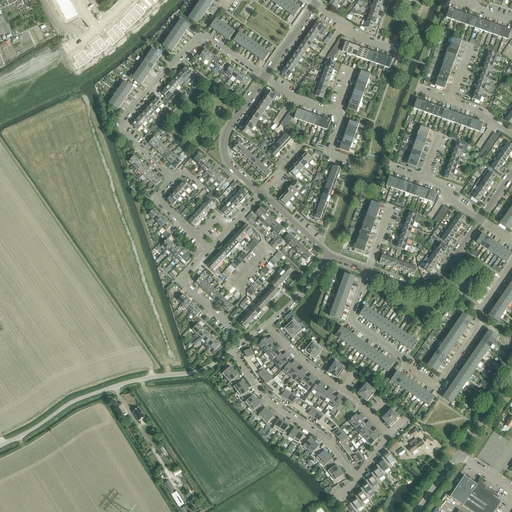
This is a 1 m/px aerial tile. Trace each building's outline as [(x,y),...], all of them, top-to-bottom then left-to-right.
[(69,0),(62,0),(57,3),(60,9),(71,3),(69,0)] [(148,0),(140,0),(144,4),(144,5),(142,7),(146,10),(148,8),(149,9),(153,4),(154,5),(148,0)] [(200,0),(196,0),(196,1),(199,3),(199,4),(207,10),(210,6),(201,0),(200,0)] [(287,0),(283,0),(279,7),(282,9),(289,1),(287,0)] [(331,0),(329,4),(333,7),(332,9),(334,10),(335,8),(335,9),(338,4),(341,7),(342,6),(333,0),(331,0)] [(289,1),(282,9),(286,12),(292,3),(289,1)] [(71,3),(60,9),(63,14),(74,8),(71,3)] [(292,3),(286,12),(290,14),(296,6),(292,3)] [(367,8),(367,9),(378,13),(380,7),(369,3),(369,4),(372,5),(371,9),(367,8)] [(137,4),(133,8),(141,16),(145,12),(145,11),(137,4)] [(196,7),(205,13),(207,10),(199,4),(196,7)] [(296,6),(290,14),(294,17),(300,8),(296,6)] [(193,11),(202,17),(205,13),(196,7),(193,11)] [(74,8),(63,14),(66,21),(68,20),(78,14),(74,8)] [(133,8),(128,13),(136,21),(141,16),(133,8)] [(365,13),(365,15),(376,19),(378,13),(367,9),(367,10),(370,11),(369,15),(365,13)] [(449,9),(446,18),(451,20),(454,11),(449,9)] [(191,15),(200,21),(202,17),(193,11),(191,15)] [(459,12),(455,22),(460,24),(463,14),(459,12)] [(128,13),(123,18),(132,26),(136,21),(128,13)] [(197,25),(200,21),(191,15),(188,19),(197,25)] [(363,19),(363,21),(374,25),(376,19),(365,15),(364,15),(368,17),(367,21),(363,19)] [(180,16),(176,23),(178,24),(187,30),(189,26),(190,23),(182,18),(180,16)] [(468,16),(465,25),(469,27),(473,17),(468,16)] [(473,17),(469,27),(474,29),(477,19),(473,17)] [(123,18),(119,22),(127,30),(131,25),(131,26),(132,26),(123,18)] [(210,28),(214,30),(220,22),(216,19),(210,28)] [(474,29),(473,31),(478,33),(479,30),(482,21),(477,19),(474,29)] [(363,21),(360,27),(364,28),(372,31),(374,25),(363,21)] [(220,22),(214,30),(217,33),(223,24),(220,22)] [(316,22),(312,28),(322,35),(327,29),(323,26),(325,25),(321,22),(319,25),(316,22)] [(487,23),(484,32),(488,34),(492,24),(487,23)] [(175,28),(184,34),(187,30),(178,24),(175,28)] [(223,24),(217,33),(221,35),(227,27),(223,24)] [(115,25),(111,29),(119,39),(124,35),(123,33),(125,31),(122,27),(120,29),(119,29),(115,25)] [(496,26),(493,35),(498,37),(501,28),(496,26)] [(227,27),(221,35),(225,38),(231,29),(227,27)] [(173,31),(182,37),(184,34),(175,28),(173,31)] [(312,28),(309,33),(319,40),(319,39),(316,37),(319,33),(322,36),(322,35),(312,28)] [(111,29),(106,33),(110,37),(109,37),(107,39),(112,45),(119,39),(111,29)] [(231,29),(225,38),(228,41),(235,32),(231,29)] [(506,29),(502,39),(507,41),(508,39),(510,33),(511,31),(506,29)] [(170,35),(179,41),(182,37),(173,31),(170,35)] [(233,41),(237,44),(243,35),(239,33),(233,41)] [(309,33),(305,38),(315,45),(316,44),(313,42),(315,38),(318,40),(319,40),(309,33)] [(324,42),(327,44),(333,34),(330,33),(324,42)] [(168,39),(177,45),(179,41),(170,35),(168,39)] [(243,35),(237,44),(241,47),(247,38),(243,35)] [(100,38),(95,42),(102,51),(107,48),(107,47),(107,46),(109,45),(106,40),(104,42),(103,42),(100,38)] [(247,38),(241,47),(244,49),(250,40),(247,38)] [(305,38),(302,43),(312,50),(313,49),(309,47),(312,43),(315,45),(305,38)] [(165,42),(174,48),(177,45),(168,39),(165,42)] [(452,39),(450,44),(459,47),(461,42),(452,39)] [(250,40),(244,49),(248,52),(254,43),(250,40)] [(95,42),(90,45),(93,50),(90,52),(94,56),(96,55),(96,54),(97,55),(102,51),(95,42)] [(171,52),(174,48),(165,42),(163,46),(165,48),(168,50),(171,52)] [(254,43),(248,52),(252,54),(258,46),(254,43)] [(302,43),(298,48),(308,55),(309,54),(306,52),(308,48),(311,51),(312,50),(302,43)] [(338,52),(337,53),(341,54),(342,52),(347,54),(350,44),(345,43),(345,45),(343,44),(341,47),(340,49),(338,52)] [(350,44),(347,54),(352,55),(355,46),(350,44)] [(450,44),(448,48),(458,52),(459,47),(450,44)] [(258,46),(252,54),(255,57),(262,48),(258,46)] [(262,48),(255,57),(259,59),(265,51),(262,48)] [(298,48),(295,53),(305,60),(306,59),(302,57),(305,53),(308,56),(308,55),(298,48)] [(360,48),(356,57),(361,59),(364,50),(360,48)] [(448,48),(447,53),(456,57),(458,52),(448,48)] [(150,53),(159,59),(161,55),(152,49),(150,53)] [(83,50),(78,54),(85,64),(90,60),(90,59),(92,57),(89,53),(87,54),(87,55),(83,50)] [(200,56),(203,59),(201,62),(203,64),(206,61),(205,60),(210,53),(205,50),(202,53),(201,55),(200,56)] [(265,51),(259,59),(263,62),(269,53),(265,51)] [(489,52),(486,58),(498,62),(495,61),(496,57),(499,58),(500,57),(489,52)] [(147,57),(156,63),(159,59),(150,53),(147,57)] [(205,60),(206,61),(209,63),(207,66),(209,67),(211,64),(210,64),(215,57),(210,53),(205,60)] [(295,53),(292,58),(302,65),(302,64),(299,62),(301,58),(304,61),(305,60),(295,53)] [(374,53),(370,62),(375,64),(379,55),(374,53)] [(447,53),(445,58),(454,61),(456,57),(447,53)] [(78,54),(73,57),(76,62),(73,64),(77,69),(85,64),(78,54)] [(379,55),(375,64),(380,66),(383,56),(379,55)] [(383,56),(380,66),(378,69),(383,71),(384,67),(385,67),(388,58),(383,56)] [(145,61),(153,67),(156,63),(147,57),(145,61)] [(210,64),(211,64),(214,66),(212,70),(214,71),(216,68),(215,67),(220,60),(215,57),(210,64)] [(292,58),(288,63),(298,70),(299,69),(295,67),(298,64),(301,66),(302,65),(292,58)] [(388,58),(385,67),(389,69),(393,60),(388,58)] [(445,58),(443,62),(453,66),(454,61),(445,58)] [(486,58),(484,64),(496,68),(493,67),(494,63),(497,64),(498,62),(486,58)] [(215,67),(216,68),(219,70),(218,72),(221,74),(225,69),(222,68),(225,64),(220,60),(215,67)] [(142,64),(151,70),(153,67),(145,61),(142,64)] [(322,65),(321,66),(333,70),(335,64),(327,61),(326,66),(322,65)] [(443,62),(442,67),(451,71),(453,66),(443,62)] [(288,63),(285,68),(295,75),(295,74),(292,72),(294,68),(297,71),(298,70),(288,63)] [(140,68),(148,74),(151,70),(142,64),(140,68)] [(484,64),(482,70),(494,74),(494,73),(491,72),(492,69),(495,70),(496,68),(484,64)] [(186,66),(182,71),(188,76),(189,76),(191,78),(194,75),(197,72),(191,67),(189,69),(186,66)] [(225,69),(221,74),(224,76),(225,75),(229,78),(228,79),(230,80),(232,77),(231,76),(236,70),(231,66),(227,71),(225,69)] [(320,71),(320,72),(331,76),(333,70),(321,66),(321,67),(325,68),(324,72),(320,71)] [(442,67),(440,72),(449,75),(451,71),(442,67)] [(137,72),(146,78),(148,74),(140,68),(137,72)] [(285,68),(281,73),(282,74),(285,76),(288,78),(291,74),(294,76),(295,75),(285,68)] [(231,76),(232,77),(235,79),(233,83),(235,84),(237,80),(236,80),(241,73),(236,70),(231,76)] [(482,70),(480,76),(492,80),(492,79),(488,78),(490,74),(493,75),(494,74),(482,70)] [(182,71),(178,75),(184,81),(184,80),(187,83),(190,80),(192,79),(191,78),(189,76),(188,76),(182,71)] [(361,71),(359,76),(369,80),(370,75),(361,71)] [(134,75),(143,81),(146,78),(137,72),(134,75)] [(318,76),(318,77),(329,81),(331,76),(320,72),(319,72),(323,74),(322,78),(318,76)] [(440,72),(438,77),(448,80),(449,75),(440,72)] [(236,80),(237,80),(240,83),(238,86),(240,87),(242,84),(241,83),(246,76),(241,73),(236,80)] [(141,85),(143,81),(134,75),(132,79),(141,85)] [(178,75),(174,80),(180,85),(183,82),(186,84),(187,83),(184,80),(184,81),(178,75)] [(241,83),(242,84),(245,86),(243,89),(245,91),(247,87),(246,87),(251,80),(246,76),(241,83)] [(480,76),(478,82),(490,86),(490,85),(486,84),(488,80),(491,81),(492,80),(480,76)] [(316,82),(316,83),(327,87),(329,81),(318,77),(317,78),(321,80),(320,83),(316,82)] [(438,77),(437,81),(446,85),(448,80),(438,77)] [(174,80),(169,84),(176,90),(176,89),(179,86),(182,89),(183,87),(180,85),(174,80)] [(358,81),(356,86),(365,89),(367,90),(369,85),(367,84),(358,81)] [(444,90),(446,85),(437,81),(435,86),(444,90)] [(122,85),(130,91),(133,88),(124,82),(122,85)] [(478,82),(476,87),(488,91),(484,90),(486,86),(489,87),(490,86),(478,82)] [(314,88),(313,89),(325,93),(327,87),(316,83),(315,84),(319,85),(318,89),(314,88)] [(169,84),(165,89),(171,94),(172,94),(175,91),(178,93),(179,92),(176,89),(176,90),(169,84)] [(119,89),(128,95),(130,91),(122,85),(119,89)] [(356,86),(354,90),(364,94),(365,89),(356,86)] [(476,87),(474,93),(486,97),(482,95),(484,92),(487,93),(488,91),(476,87)] [(117,93),(125,99),(128,95),(119,89),(117,93)] [(165,89),(161,93),(165,97),(163,99),(168,104),(171,101),(168,98),(170,95),(173,98),(175,96),(172,94),(171,94),(165,89)] [(323,99),(325,93),(313,89),(313,90),(317,91),(315,95),(312,94),(311,95),(315,97),(315,96),(323,99)] [(354,90),(353,95),(362,98),(364,94),(354,90)] [(269,91),(266,96),(272,101),(273,100),(274,101),(277,97),(279,98),(281,95),(275,91),(273,93),(269,91)] [(114,97),(123,103),(125,99),(117,93),(114,97)] [(474,93),(472,99),(475,100),(474,102),(479,104),(480,102),(481,98),(485,99),(486,97),(474,93)] [(353,95),(351,100),(360,103),(362,98),(353,95)] [(266,96),(262,101),(269,106),(270,105),(272,101),(275,104),(276,102),(274,101),(273,100),(272,101),(266,96)] [(112,100),(120,106),(123,103),(114,97),(112,100)] [(157,98),(153,102),(159,108),(159,107),(162,104),(165,107),(168,104),(163,99),(161,102),(157,98)] [(118,110),(120,106),(112,100),(109,104),(118,110)] [(351,100),(349,104),(359,108),(358,108),(361,108),(363,104),(360,103),(351,100)] [(413,109),(418,111),(422,102),(417,100),(413,109)] [(262,101),(259,106),(266,111),(266,110),(268,107),(272,109),(273,107),(270,105),(269,106),(262,101)] [(153,102),(149,107),(155,112),(158,109),(161,112),(162,110),(159,107),(159,108),(153,102)] [(422,102),(418,111),(423,113),(426,103),(422,102)] [(426,103),(423,113),(428,114),(431,105),(426,103)] [(357,113),(358,108),(359,108),(349,104),(347,109),(357,113)] [(259,106),(255,111),(262,116),(263,115),(265,112),(268,114),(269,112),(266,110),(266,111),(259,106)] [(149,107),(144,111),(150,117),(151,116),(154,113),(157,116),(158,115),(155,112),(149,107)] [(436,107),(432,116),(437,118),(440,108),(436,107)] [(440,108),(437,118),(442,119),(445,110),(440,108)] [(297,110),(295,116),(294,119),(299,120),(302,111),(297,110)] [(445,110),(442,119),(447,121),(450,112),(445,110)] [(144,111),(140,116),(143,119),(146,121),(147,121),(149,122),(151,119),(152,121),(154,119),(151,116),(150,117),(144,111)] [(255,111),(252,116),(259,121),(259,120),(261,117),(265,119),(266,117),(263,115),(262,116),(255,111)] [(450,112),(447,121),(452,123),(455,113),(450,112)] [(455,113),(452,123),(456,124),(460,115),(455,113)] [(511,125),(511,124),(511,117),(505,113),(505,114),(508,116),(506,120),(503,118),(501,119),(505,121),(511,125)] [(140,116),(136,120),(142,126),(143,125),(145,122),(148,125),(150,123),(149,122),(147,121),(146,121),(143,119),(140,116)] [(252,116),(248,121),(255,126),(256,125),(258,122),(261,124),(262,122),(259,120),(259,121),(252,116)] [(321,118),(318,127),(323,129),(326,120),(321,118)] [(469,118),(466,128),(470,129),(474,120),(469,118)] [(136,120),(132,125),(138,130),(141,127),(144,129),(146,128),(143,125),(142,126),(136,120)] [(326,120),(323,129),(327,131),(326,134),(328,135),(330,130),(332,125),(330,124),(331,121),(326,120)] [(474,120),(470,129),(475,131),(478,122),(474,120)] [(248,121),(245,126),(252,131),(252,130),(254,127),(258,129),(259,127),(256,125),(255,126),(248,121)] [(478,122),(475,131),(480,133),(483,134),(485,128),(482,127),(483,123),(478,122)] [(248,136),(251,132),(254,134),(255,132),(252,130),(252,131),(245,126),(241,131),(248,136)] [(420,127),(419,132),(428,135),(430,130),(420,127)] [(346,131),(345,135),(354,139),(356,139),(358,135),(355,134),(346,131)] [(278,137),(281,139),(281,138),(287,144),(292,139),(293,137),(290,134),(288,136),(285,134),(284,132),(280,136),(279,134),(277,136),(278,137)] [(417,137),(431,141),(427,139),(428,135),(419,132),(417,137)] [(155,133),(148,141),(149,143),(153,148),(159,142),(158,141),(155,138),(158,135),(156,134),(155,133)] [(345,135),(343,140),(352,143),(354,139),(345,135)] [(275,139),(273,140),(274,141),(276,143),(277,143),(283,148),(287,144),(281,138),(281,139),(278,137),(275,140),(275,139)] [(417,137),(415,141),(425,145),(426,142),(430,144),(431,141),(417,137)] [(159,142),(153,148),(158,152),(163,146),(163,145),(160,142),(162,140),(161,138),(158,141),(159,142)] [(233,145),(236,148),(234,150),(239,154),(244,148),(243,147),(242,146),(244,143),(239,138),(233,145)] [(270,143),(269,145),(272,148),(273,147),(279,153),(283,148),(277,143),(276,143),(274,141),(271,144),(270,143)] [(456,144),(454,149),(465,153),(466,153),(468,146),(465,144),(458,141),(457,144),(456,144)] [(163,146),(158,152),(162,156),(168,150),(167,149),(164,146),(167,144),(165,142),(163,145),(163,146)] [(501,146),(511,152),(511,150),(511,145),(508,143),(505,147),(502,145),(501,146)] [(244,148),(239,154),(243,158),(249,152),(248,152),(245,149),(248,146),(246,144),(243,147),(244,148)] [(349,153),(350,148),(341,145),(340,150),(349,153)] [(168,150),(162,156),(167,160),(172,154),(172,153),(169,151),(171,148),(170,146),(167,149),(168,150)] [(414,146),(412,151),(421,154),(423,149),(414,146)] [(497,151),(507,157),(511,152),(501,146),(500,146),(503,148),(501,151),(498,149),(497,151)] [(275,157),(276,156),(279,153),(273,147),(272,148),(269,151),(266,148),(265,149),(268,152),(269,152),(275,157)] [(249,152),(243,158),(248,162),(253,156),(250,153),(253,150),(251,148),(248,152),(249,152)] [(454,149),(452,155),(463,159),(463,158),(460,157),(461,153),(465,155),(465,153),(454,149)] [(172,154),(167,160),(171,164),(177,158),(176,158),(178,156),(175,153),(176,152),(174,151),(172,153),(172,154)] [(494,156),(504,162),(507,157),(497,151),(500,153),(498,156),(495,154),(494,156)] [(253,156),(248,162),(252,167),(258,161),(257,160),(254,157),(257,154),(256,153),(253,156)] [(308,163),(309,163),(311,160),(314,163),(316,161),(313,158),(312,159),(306,153),(302,158),(308,163)] [(195,154),(188,161),(190,163),(193,161),(196,164),(194,167),(195,169),(198,166),(197,165),(203,159),(198,155),(197,156),(195,154)] [(131,170),(132,169),(134,167),(133,166),(139,160),(134,156),(133,157),(131,155),(126,160),(132,165),(130,168),(131,170)] [(177,158),(171,164),(176,169),(177,167),(179,165),(182,162),(178,159),(180,156),(179,155),(178,156),(176,158),(177,158)] [(452,155),(450,161),(461,165),(461,164),(458,163),(459,159),(463,160),(463,159),(452,155)] [(491,160),(500,167),(504,162),(494,156),(497,158),(494,162),(491,159),(491,160)] [(258,161),(252,167),(257,171),(262,165),(261,164),(259,161),(261,158),(260,157),(257,160),(258,161)] [(304,168),(305,167),(307,164),(310,167),(312,165),(309,163),(308,163),(302,158),(298,162),(304,168)] [(197,165),(198,166),(201,168),(198,171),(200,172),(202,170),(202,169),(207,163),(203,159),(197,165)] [(134,167),(132,169),(135,172),(134,172),(136,174),(138,171),(138,170),(143,164),(139,160),(133,166),(134,167)] [(416,168),(418,163),(409,160),(407,165),(416,168)] [(497,172),(500,167),(491,160),(490,161),(493,163),(491,167),(488,165),(487,166),(490,168),(497,172)] [(262,165),(257,171),(261,175),(267,169),(266,168),(263,165),(266,162),(264,161),(261,164),(262,165)] [(450,161),(448,167),(459,171),(459,170),(456,168),(457,165),(461,166),(461,165),(450,161)] [(300,172),(303,169),(306,171),(308,170),(305,167),(304,168),(298,162),(293,167),(300,172)] [(202,169),(202,170),(205,172),(203,175),(204,176),(207,174),(206,173),(212,167),(207,163),(202,169)] [(140,178),(143,175),(142,175),(148,169),(143,164),(138,170),(138,171),(141,174),(139,177),(140,178)] [(267,169),(261,175),(265,179),(271,173),(267,170),(270,166),(269,165),(266,168),(267,169)] [(327,171),(328,171),(330,172),(331,171),(339,174),(341,168),(333,166),(331,170),(327,169),(327,171)] [(210,177),(207,179),(209,181),(212,178),(211,177),(216,171),(212,167),(206,173),(207,174),(210,177)] [(295,177),(297,178),(298,178),(299,177),(301,175),(302,176),(303,175),(300,172),(293,167),(289,171),(290,172),(292,174),(295,177)] [(448,167),(446,172),(457,176),(454,174),(455,171),(459,172),(459,171),(448,167)] [(145,182),(147,179),(152,173),(148,169),(142,175),(143,175),(146,178),(143,181),(145,182)] [(487,170),(483,176),(485,178),(485,177),(492,182),(496,176),(495,176),(489,172),(487,170)] [(211,177),(212,178),(214,181),(212,183),(213,185),(216,182),(215,181),(221,175),(216,171),(211,177)] [(325,177),(328,178),(329,177),(337,180),(339,174),(331,171),(330,172),(328,171),(327,175),(325,175),(325,177)] [(457,177),(457,176),(446,172),(444,178),(451,181),(453,176),(457,177)] [(149,186),(152,184),(151,183),(157,177),(152,173),(147,179),(150,182),(148,185),(149,186)] [(219,185),(216,188),(220,191),(227,183),(225,180),(221,175),(215,181),(216,182),(219,185)] [(161,181),(157,177),(151,183),(152,184),(155,186),(152,189),(154,191),(156,188),(156,187),(161,181)] [(323,182),(326,184),(327,183),(335,186),(337,180),(329,177),(328,178),(327,182),(323,180),(323,182)] [(479,180),(489,187),(492,182),(485,177),(485,178),(483,181),(480,179),(479,180)] [(394,178),(391,188),(396,189),(399,180),(394,178)] [(475,185),(485,192),(489,187),(479,180),(478,181),(482,183),(479,186),(476,184),(475,185)] [(296,181),(292,186),(298,192),(298,191),(301,193),(304,190),(304,191),(306,189),(309,192),(310,188),(303,186),(302,187),(296,181)] [(183,182),(179,186),(185,192),(187,193),(190,190),(191,191),(193,190),(190,187),(189,188),(183,182)] [(321,188),(324,189),(325,189),(333,191),(335,186),(327,183),(326,184),(325,187),(321,186),(321,188)] [(413,185),(410,194),(415,196),(418,187),(413,185)] [(472,190),(482,197),(485,192),(475,185),(475,186),(478,188),(476,191),(473,189),(472,190)] [(181,197),(181,196),(184,193),(187,196),(188,194),(187,193),(185,192),(179,186),(175,191),(181,197)] [(294,196),(297,193),(300,195),(302,194),(301,193),(298,191),(298,192),(292,186),(287,191),(294,196)] [(235,192),(237,194),(238,193),(244,199),(248,194),(242,188),(241,189),(240,188),(237,191),(236,190),(234,191),(235,192)] [(319,194),(322,195),(323,194),(331,197),(333,191),(325,189),(324,189),(323,193),(319,192),(319,194)] [(427,190),(424,199),(429,201),(432,192),(427,190)] [(478,202),(482,197),(472,190),(472,191),(475,193),(472,196),(469,194),(468,196),(471,198),(472,197),(478,202)] [(177,201),(177,200),(180,198),(183,200),(184,199),(181,196),(181,197),(175,191),(171,195),(177,201)] [(289,201),(290,200),(293,197),(296,200),(297,198),(294,196),(287,191),(283,195),(289,201)] [(232,194),(230,196),(233,198),(234,197),(240,203),(244,199),(238,193),(237,194),(235,192),(232,195),(232,194)] [(432,192),(429,201),(433,203),(434,202),(437,194),(432,192)] [(201,202),(204,204),(205,204),(211,209),(215,205),(211,201),(213,198),(208,194),(206,197),(209,199),(205,203),(203,200),(201,202)] [(316,200),(317,200),(320,201),(321,200),(328,203),(331,197),(323,194),(322,195),(321,199),(317,198),(316,200)] [(180,203),(177,200),(177,201),(171,195),(166,200),(172,206),(176,202),(179,205),(180,203)] [(279,200),(278,201),(280,203),(284,206),(285,205),(289,202),(292,204),(293,203),(290,200),(289,201),(283,195),(279,200)] [(230,196),(226,200),(229,203),(229,202),(235,208),(240,203),(234,197),(233,198),(230,196)] [(226,200),(222,205),(225,207),(231,212),(235,208),(229,202),(229,203),(226,200)] [(314,205),(315,206),(318,207),(319,206),(326,209),(328,203),(321,200),(320,201),(317,200),(316,204),(315,203),(314,205)] [(372,201),(370,206),(379,210),(381,205),(372,201)] [(197,206),(200,209),(201,208),(207,214),(211,209),(205,204),(204,204),(201,207),(199,205),(197,206)] [(312,211),(313,211),(316,213),(317,212),(324,214),(326,209),(319,206),(318,207),(315,206),(314,210),(313,209),(312,211)] [(370,206),(368,211),(378,214),(379,210),(370,206)] [(227,217),(231,212),(225,207),(222,210),(219,207),(218,209),(220,212),(221,211),(227,217)] [(151,223),(153,220),(153,219),(158,213),(154,209),(152,211),(150,208),(146,213),(152,219),(149,221),(151,223)] [(194,211),(196,213),(203,218),(207,214),(201,208),(200,209),(197,212),(194,209),(193,211),(194,211)] [(255,213),(260,217),(265,212),(261,208),(255,213)] [(190,214),(189,215),(192,218),(192,217),(198,223),(203,218),(196,213),(194,211),(191,214),(190,214)] [(311,215),(310,217),(314,218),(314,219),(317,222),(319,219),(322,220),(324,214),(317,212),(316,213),(313,211),(312,215),(311,215)] [(368,211),(366,216),(376,219),(378,214),(368,211)] [(258,220),(262,224),(270,216),(265,212),(260,217),(260,218),(258,220)] [(155,227),(158,224),(157,224),(163,217),(158,213),(153,219),(153,220),(156,223),(154,226),(155,227)] [(409,213),(407,219),(418,223),(418,222),(415,220),(416,217),(420,218),(420,216),(417,215),(416,215),(409,213)] [(452,216),(462,223),(466,218),(459,214),(457,217),(450,213),(449,215),(452,216)] [(364,215),(362,219),(365,220),(374,224),(376,219),(366,216),(364,215)] [(270,216),(262,224),(267,228),(269,226),(275,220),(270,216)] [(449,221),(459,228),(462,223),(452,216),(451,217),(455,219),(452,223),(449,221)] [(503,220),(511,226),(511,225),(511,221),(505,216),(503,220)] [(160,231),(162,228),(167,221),(163,217),(157,224),(158,224),(161,227),(158,230),(160,231)] [(187,222),(188,222),(194,228),(198,223),(192,217),(192,218),(189,221),(186,218),(185,220),(187,222)] [(362,219),(361,224),(363,225),(372,228),(374,224),(365,220),(362,219)] [(407,219),(405,224),(416,228),(416,227),(413,226),(414,222),(418,224),(418,223),(407,219)] [(275,220),(269,226),(274,230),(279,225),(275,220)] [(509,230),(511,226),(503,220),(500,224),(509,230)] [(162,228),(160,231),(163,233),(161,235),(162,236),(164,238),(169,234),(167,231),(172,226),(167,221),(162,228)] [(445,226),(455,233),(459,228),(449,221),(448,222),(451,225),(449,228),(446,225),(445,226)] [(241,229),(247,234),(251,229),(246,224),(241,229)] [(405,224),(402,230),(414,234),(414,233),(410,232),(412,228),(416,230),(416,228),(405,224)] [(274,230),(272,233),(276,237),(278,235),(284,229),(279,225),(274,230)] [(363,225),(361,230),(371,233),(372,228),(363,225)] [(442,231),(452,238),(455,233),(445,226),(445,227),(448,230),(446,233),(442,231)] [(237,233),(243,239),(247,234),(241,229),(237,233)] [(361,230),(360,235),(369,238),(371,233),(361,230)] [(402,230),(400,236),(412,240),(412,239),(408,238),(410,234),(414,235),(414,234),(402,230)] [(448,244),(452,238),(442,231),(441,232),(444,235),(442,238),(439,236),(438,237),(441,240),(441,239),(448,244)] [(237,233),(233,238),(239,243),(240,245),(245,240),(243,239),(237,233)] [(163,244),(162,245),(165,248),(162,251),(165,253),(167,250),(166,250),(172,244),(168,239),(171,236),(169,234),(164,238),(167,240),(163,244)] [(284,239),(289,244),(294,238),(289,234),(284,239)] [(476,242),(480,245),(486,236),(482,234),(476,242)] [(274,240),(270,245),(272,247),(276,242),(280,239),(281,237),(278,235),(276,237),(277,237),(274,240)] [(400,236),(398,242),(410,246),(410,245),(407,243),(408,240),(412,241),(412,240),(400,236)] [(486,236),(480,245),(484,248),(490,239),(486,236)] [(229,242),(234,248),(239,243),(233,238),(229,242)] [(294,238),(289,244),(293,248),(298,242),(294,238)] [(358,239),(356,244),(366,247),(367,242),(358,239)] [(490,239),(484,248),(487,250),(494,241),(490,239)] [(249,245),(254,249),(258,245),(253,241),(249,245)] [(494,241),(487,250),(491,253),(497,244),(494,241)] [(229,242),(224,247),(230,252),(232,254),(237,250),(234,248),(229,242)] [(298,242),(293,248),(298,252),(303,247),(298,242)] [(404,250),(406,245),(415,249),(416,248),(410,246),(398,242),(396,247),(404,250)] [(438,242),(434,247),(444,253),(447,248),(446,247),(440,243),(438,242)] [(169,257),(172,255),(171,254),(177,248),(172,244),(166,250),(167,250),(170,253),(167,256),(169,257)] [(356,244),(355,249),(364,252),(366,247),(356,244)] [(497,244),(491,253),(495,255),(501,246),(497,244)] [(430,251),(440,258),(444,253),(434,247),(433,246),(433,247),(436,249),(434,253),(430,250),(430,251)] [(501,246),(495,255),(499,258),(505,249),(501,246)] [(220,251),(226,257),(230,252),(224,247),(220,251)] [(303,247),(298,252),(302,257),(307,251),(303,247)] [(172,255),(170,256),(173,259),(172,260),(173,262),(176,259),(175,258),(181,252),(177,248),(171,254),(172,255)] [(505,249),(499,258),(502,260),(508,252),(505,249)] [(216,256),(222,261),(226,257),(220,251),(216,256)] [(307,251),(302,257),(307,261),(312,255),(307,251)] [(379,263),(385,265),(389,254),(388,253),(387,257),(383,256),(385,252),(382,251),(381,255),(382,255),(379,263)] [(426,256),(437,263),(440,258),(430,251),(429,252),(433,254),(430,258),(427,255),(426,256)] [(178,266),(179,265),(181,263),(180,262),(186,256),(181,252),(175,258),(176,259),(179,261),(176,264),(178,266)] [(273,257),(271,259),(276,264),(283,256),(279,252),(273,257)] [(511,254),(508,252),(502,260),(506,263),(511,254)] [(389,254),(385,265),(391,267),(395,256),(394,255),(393,259),(389,258),(390,254),(389,254)] [(181,263),(179,265),(181,268),(182,270),(185,267),(185,266),(190,260),(186,256),(180,262),(181,263)] [(212,261),(217,266),(222,261),(216,256),(212,261)] [(395,256),(391,267),(396,269),(401,258),(400,257),(398,261),(395,260),(396,256),(395,256)] [(424,260),(423,261),(433,268),(437,263),(426,256),(426,257),(424,260)] [(401,258),(396,269),(402,271),(406,260),(405,259),(404,263),(400,262),(402,258),(401,258)] [(406,260),(402,271),(408,273),(412,262),(411,261),(410,265),(406,264),(407,260),(406,260)] [(213,271),(217,266),(212,261),(207,265),(213,271)] [(420,265),(419,267),(422,269),(423,269),(430,273),(433,268),(423,261),(422,262),(420,265)] [(412,262),(408,273),(414,276),(417,268),(412,266),(413,262),(412,262)] [(283,270),(289,276),(293,271),(288,266),(283,270)] [(279,275),(285,280),(289,276),(283,270),(279,275)] [(345,273),(343,278),(354,282),(355,277),(345,273)] [(275,279),(281,285),(285,280),(279,275),(275,279)] [(196,282),(200,287),(206,281),(201,277),(196,282)] [(270,284),(273,286),(276,289),(281,285),(275,279),(270,284)] [(206,281),(200,287),(205,291),(210,285),(206,281)] [(210,285),(205,291),(209,295),(215,290),(210,285)] [(269,291),(275,296),(279,291),(276,289),(273,286),(269,291)] [(215,290),(209,295),(214,300),(219,294),(215,290)] [(265,295),(270,301),(275,296),(269,291),(265,295)] [(180,308),(181,307),(183,305),(182,305),(187,299),(183,295),(182,296),(179,294),(175,299),(181,304),(178,307),(180,308)] [(219,294),(214,300),(219,304),(224,298),(219,294)] [(501,297),(510,303),(511,300),(511,299),(504,294),(501,297)] [(260,300),(266,305),(270,301),(265,295),(260,300)] [(499,301),(507,307),(510,303),(501,297),(499,301)] [(224,298),(219,304),(223,308),(228,302),(224,298)] [(183,305),(181,307),(184,310),(183,311),(184,312),(187,310),(186,309),(192,303),(187,299),(182,305),(183,305)] [(256,305),(262,310),(266,305),(260,300),(256,305)] [(496,305),(505,311),(507,307),(499,301),(496,305)] [(228,302),(223,308),(228,312),(233,307),(228,302)] [(189,317),(191,314),(191,313),(196,307),(192,303),(186,309),(187,310),(190,312),(187,315),(188,316),(189,317)] [(252,309),(258,314),(262,310),(256,305),(252,309)] [(493,309),(502,315),(505,311),(496,305),(493,309)] [(359,315),(363,318),(369,309),(365,306),(359,315)] [(191,320),(194,323),(199,319),(196,317),(201,311),(196,307),(191,313),(191,314),(194,316),(191,320)] [(248,314),(253,319),(258,314),(252,309),(248,314)] [(369,309),(363,318),(367,320),(373,312),(369,309)] [(491,312),(500,318),(502,315),(493,309),(491,312)] [(340,320),(341,316),(331,312),(330,316),(340,320)] [(373,312),(367,320),(371,323),(377,314),(373,312)] [(497,322),(500,318),(491,312),(488,316),(497,322)] [(461,317),(469,323),(472,319),(463,313),(461,317)] [(243,318),(249,324),(253,319),(248,314),(243,318)] [(377,314),(371,323),(374,326),(380,317),(377,314)] [(293,321),(288,325),(293,330),(298,325),(299,323),(293,317),(291,319),(293,321)] [(380,317),(374,326),(378,328),(384,319),(380,317)] [(458,321),(467,327),(469,323),(461,317),(458,321)] [(245,328),(249,324),(243,318),(239,323),(245,328)] [(195,338),(197,335),(197,334),(202,328),(198,324),(201,321),(199,319),(194,323),(196,325),(192,330),(196,333),(193,336),(195,338)] [(384,319),(378,328),(382,331),(388,322),(384,319)] [(455,324),(464,330),(467,327),(458,321),(455,324)] [(388,322),(382,331),(385,333),(392,324),(388,322)] [(392,324),(385,333),(389,336),(395,327),(392,324)] [(453,328),(462,334),(464,330),(455,324),(453,328)] [(283,329),(288,334),(293,330),(288,325),(284,329),(282,327),(280,329),(282,331),(283,329)] [(293,330),(297,335),(302,331),(303,332),(306,330),(304,328),(302,330),(298,325),(293,330)] [(336,336),(339,339),(345,330),(342,327),(336,336)] [(395,327),(389,336),(393,338),(399,329),(395,327)] [(198,340),(199,341),(199,342),(202,339),(201,338),(207,332),(202,328),(197,334),(197,335),(200,337),(198,340)] [(450,332),(459,338),(462,334),(453,328),(450,332)] [(399,329),(393,338),(397,341),(403,332),(399,329)] [(293,339),(297,335),(293,330),(288,334),(292,339),(291,341),(292,342),(295,340),(293,339)] [(345,330),(339,339),(343,341),(349,333),(345,330)] [(486,334),(495,340),(498,336),(489,330),(486,334)] [(202,344),(203,345),(204,346),(206,343),(211,336),(207,332),(201,338),(202,339),(205,342),(202,344)] [(403,332),(397,341),(400,343),(406,334),(403,332)] [(448,336),(457,341),(459,338),(450,332),(448,336)] [(349,333),(343,341),(347,344),(353,335),(349,333)] [(406,334),(400,343),(404,346),(410,337),(406,334)] [(484,338),(493,344),(495,340),(486,334),(484,338)] [(353,335),(347,344),(351,346),(357,338),(353,335)] [(208,350),(211,347),(210,347),(216,340),(211,336),(206,343),(209,346),(207,349),(208,350)] [(445,339),(454,345),(457,341),(448,336),(445,339)] [(258,345),(262,349),(273,339),(271,337),(267,340),(265,338),(265,339),(263,337),(255,344),(257,346),(258,345)] [(410,337),(404,346),(408,348),(414,340),(410,337)] [(312,341),(309,346),(314,350),(318,345),(313,341),(314,339),(312,338),(311,340),(312,341)] [(357,338),(351,346),(354,349),(360,340),(357,338)] [(481,342),(490,348),(493,344),(484,338),(481,342)] [(273,339),(262,349),(265,353),(273,346),(271,344),(275,341),(273,339)] [(443,343),(452,349),(454,345),(445,339),(443,343)] [(211,353),(214,356),(218,351),(216,349),(221,345),(216,340),(210,347),(211,347),(214,350),(211,353)] [(360,340),(354,349),(358,351),(364,343),(360,340)] [(414,340),(408,348),(412,351),(418,342),(414,340)] [(479,345),(487,351),(490,348),(481,342),(479,345)] [(318,345),(314,350),(319,355),(323,350),(325,351),(326,349),(325,348),(320,343),(318,345)] [(364,343),(358,351),(362,354),(368,345),(364,343)] [(440,347),(449,353),(452,349),(443,343),(440,347)] [(368,345),(362,354),(365,357),(371,348),(368,345)] [(476,349),(485,355),(487,351),(479,345),(476,349)] [(265,353),(263,355),(267,359),(269,357),(276,350),(273,346),(265,353)] [(304,351),(309,355),(314,350),(309,346),(305,351),(303,349),(301,351),(303,353),(304,351)] [(276,350),(269,357),(273,361),(280,354),(278,352),(282,349),(280,347),(276,350)] [(438,350),(446,356),(449,353),(440,347),(438,350)] [(371,348),(365,357),(369,359),(375,350),(371,348)] [(243,358),(250,368),(254,365),(250,360),(255,357),(251,349),(244,352),(246,356),(243,358)] [(474,353),(482,359),(485,355),(476,349),(474,353)] [(315,359),(319,355),(314,350),(309,355),(315,360),(313,361),(315,363),(317,361),(315,359)] [(375,350),(369,359),(373,362),(379,353),(375,350)] [(435,354),(444,360),(446,356),(438,350),(435,354)] [(280,354),(273,361),(276,365),(287,355),(286,352),(282,356),(280,354)] [(379,353),(373,362),(376,364),(382,355),(379,353)] [(471,357),(480,363),(482,359),(474,353),(471,357)] [(433,358),(441,364),(444,360),(435,354),(433,358)] [(287,355),(276,365),(275,366),(279,371),(281,369),(281,368),(288,362),(286,360),(289,357),(287,355)] [(382,355),(376,364),(380,367),(386,358),(382,355)] [(468,360),(477,366),(480,363),(471,357),(468,360)] [(386,358),(380,367),(384,369),(390,361),(386,358)] [(430,362),(439,368),(441,364),(433,358),(430,362)] [(334,360),(326,372),(338,379),(345,368),(334,360)] [(466,364),(475,370),(477,366),(468,360),(466,364)] [(282,371),(287,374),(296,363),(294,361),(291,365),(289,363),(282,371)] [(390,361),(384,369),(388,372),(394,363),(390,361)] [(436,371),(439,368),(430,362),(427,365),(436,371)] [(296,363),(287,374),(291,378),(297,370),(295,368),(298,365),(296,363)] [(463,368),(472,374),(475,370),(466,364),(463,368)] [(222,374),(226,379),(234,371),(230,367),(229,368),(226,365),(218,374),(220,376),(222,374)] [(260,376),(262,379),(268,374),(261,367),(258,371),(254,365),(250,368),(257,378),(260,376)] [(297,370),(291,378),(295,381),(305,370),(302,368),(299,372),(297,370)] [(461,371),(470,377),(472,374),(463,368),(461,371)] [(305,370),(295,381),(299,385),(306,377),(304,375),(307,371),(305,370)] [(228,384),(230,387),(239,379),(237,376),(238,376),(234,371),(226,379),(230,383),(228,384)] [(391,380),(395,383),(401,374),(397,371),(391,380)] [(458,375),(467,381),(470,377),(461,371),(458,375)] [(263,384),(272,393),(275,389),(270,385),(274,381),(273,380),(268,374),(262,379),(265,382),(263,384)] [(401,374),(395,383),(398,385),(404,377),(401,374)] [(306,377),(299,385),(303,388),(313,377),(311,375),(307,379),(306,377)] [(456,379),(464,385),(467,381),(458,375),(456,379)] [(313,377),(303,388),(308,392),(314,384),(312,382),(315,378),(313,377)] [(404,377),(398,385),(402,388),(408,379),(404,377)] [(239,379),(230,387),(232,389),(234,388),(237,392),(246,386),(242,381),(241,382),(239,379)] [(408,379),(402,388),(406,390),(412,382),(408,379)] [(453,383),(462,389),(464,385),(456,379),(453,383)] [(310,393),(314,396),(323,384),(320,382),(317,386),(315,385),(310,393)] [(412,382),(406,390),(410,393),(416,384),(412,382)] [(365,383),(356,393),(367,402),(375,391),(365,383)] [(451,386),(459,392),(462,389),(453,383),(451,386)] [(323,384),(314,396),(319,399),(324,391),(322,389),(325,385),(323,384)] [(416,384),(410,393),(413,396),(419,387),(416,384)] [(239,399),(241,401),(250,394),(248,392),(249,391),(246,386),(237,392),(240,397),(238,398),(239,399)] [(448,390),(457,396),(459,392),(451,386),(448,390)] [(419,387),(413,396),(417,398),(423,390),(419,387)] [(324,391),(319,399),(324,402),(332,389),(329,388),(327,392),(324,391)] [(283,398),(287,400),(291,394),(283,389),(280,393),(275,389),(272,393),(281,401),(283,398)] [(332,389),(324,402),(328,405),(333,397),(331,395),(334,391),(332,389)] [(423,390),(417,398),(421,401),(427,392),(423,390)] [(445,394),(454,400),(457,396),(448,390),(445,394)] [(427,392),(421,401),(424,403),(430,395),(427,392)] [(250,394),(241,401),(243,405),(245,403),(249,407),(257,400),(253,395),(252,395),(252,396),(250,394)] [(289,405),(299,411),(301,407),(296,404),(299,399),(291,394),(287,400),(290,403),(289,405)] [(333,397),(328,405),(333,408),(341,395),(338,394),(336,398),(333,397)] [(452,404),(454,400),(445,394),(443,398),(452,404)] [(341,395),(333,408),(337,411),(343,402),(340,401),(343,397),(341,395)] [(430,395),(424,403),(428,406),(434,397),(430,395)] [(251,413),(254,416),(262,407),(260,405),(260,404),(261,404),(257,400),(249,407),(252,411),(251,413)] [(262,407),(254,416),(257,418),(258,417),(263,420),(269,412),(265,408),(264,409),(262,407)] [(310,415),(313,418),(317,412),(309,407),(307,411),(301,407),(299,411),(308,418),(310,415)] [(139,408),(133,412),(139,421),(144,418),(145,417),(139,408)] [(381,417),(390,427),(400,418),(391,408),(381,417)] [(269,412),(263,420),(267,424),(265,425),(269,428),(276,418),(273,416),(274,416),(269,412)] [(316,422),(324,429),(328,426),(323,421),(325,417),(317,412),(313,418),(317,420),(316,422)] [(348,421),(352,425),(363,415),(361,413),(358,417),(356,415),(348,421)] [(363,415),(352,425),(356,429),(363,423),(361,421),(365,417),(363,415)] [(511,416),(503,428),(508,431),(509,428),(510,429),(511,426),(511,416)] [(276,418),(269,428),(272,430),(273,428),(278,431),(284,422),(279,419),(278,419),(279,419),(278,420),(276,418)] [(363,423),(356,429),(360,433),(371,423),(369,421),(365,424),(363,423)] [(284,422),(278,431),(283,434),(282,436),(284,438),(291,428),(288,426),(289,425),(284,422)] [(371,423),(360,433),(363,437),(371,430),(369,429),(372,425),(371,423)] [(335,435),(338,438),(343,433),(336,426),(333,430),(328,426),(324,429),(333,436),(335,435)] [(291,428),(284,438),(287,439),(288,437),(293,440),(299,431),(294,428),(293,428),(294,428),(293,429),(291,428)] [(371,430),(363,437),(361,439),(365,443),(367,441),(378,431),(376,429),(372,432),(371,430)] [(299,431),(293,440),(298,443),(297,445),(299,447),(306,437),(303,435),(304,434),(304,435),(304,434),(299,431)] [(378,431),(367,441),(371,445),(378,439),(376,437),(380,433),(378,431)] [(339,443),(346,452),(350,449),(346,443),(349,440),(343,433),(338,438),(341,441),(339,443)] [(306,437),(299,447),(302,449),(303,447),(307,450),(314,442),(310,438),(309,438),(309,439),(306,437)] [(396,439),(390,446),(393,449),(399,442),(396,439)] [(409,443),(411,446),(408,448),(412,453),(424,444),(421,440),(416,443),(416,442),(415,443),(413,441),(409,443)] [(307,450),(305,453),(309,457),(310,456),(312,458),(321,449),(318,447),(319,446),(314,442),(307,450)] [(402,448),(396,452),(400,457),(406,452),(402,448)] [(321,449),(312,458),(315,460),(316,458),(320,462),(328,455),(324,451),(323,452),(321,449)] [(357,463),(363,460),(358,451),(354,454),(350,449),(346,452),(353,461),(354,459),(357,463)] [(384,456),(381,458),(382,459),(389,468),(391,466),(390,464),(394,460),(388,452),(388,451),(383,455),(383,456),(383,455),(384,456)] [(322,468),(324,470),(333,463),(331,460),(332,460),(328,455),(320,462),(324,466),(322,468)] [(378,464),(376,466),(377,467),(383,476),(386,474),(391,471),(389,468),(382,459),(377,463),(378,463),(378,464)] [(333,463),(324,470),(326,473),(328,471),(331,476),(340,470),(336,465),(336,466),(333,463)] [(373,471),(371,473),(372,475),(378,483),(379,483),(381,482),(379,479),(383,476),(377,467),(372,471),(373,471)] [(343,475),(340,470),(331,476),(334,481),(332,482),(334,485),(344,479),(342,475),(343,475)] [(368,479),(365,481),(366,482),(373,491),(375,489),(374,487),(378,483),(372,475),(367,478),(368,479)] [(450,497),(472,511),(494,511),(502,501),(464,476),(461,480),(450,497)] [(171,495),(179,508),(181,511),(187,511),(183,505),(184,504),(176,491),(174,493),(172,491),(174,490),(174,489),(175,489),(170,481),(169,481),(168,481),(164,484),(171,495)] [(362,487),(360,489),(361,490),(367,499),(370,497),(368,494),(373,491),(366,482),(362,486),(362,487)] [(357,494),(355,496),(356,498),(362,506),(365,505),(363,502),(367,499),(361,490),(356,494),(357,494)] [(352,502),(349,504),(355,511),(359,511),(358,510),(362,506),(356,498),(351,501),(352,502)]
